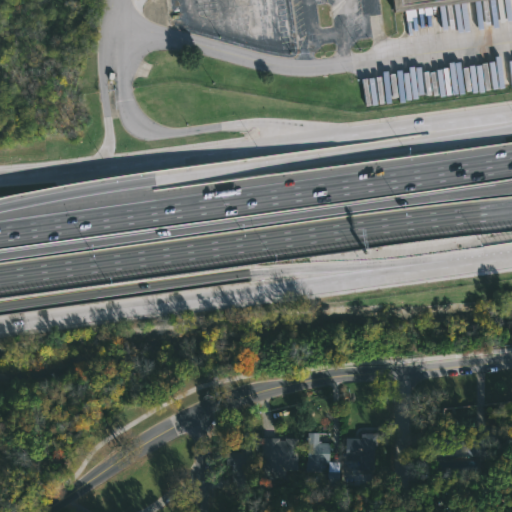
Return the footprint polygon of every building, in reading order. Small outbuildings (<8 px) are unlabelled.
[(489,0),(394,13),(392,0),(489,0)] [(317,432),(317,440),(320,440),(320,443),(328,443),(328,462),(339,462),(339,471),(327,471),(327,464),(322,464),(322,472),(313,472),(313,479),(305,479),(305,439),(303,439),(303,436),(305,436),(305,432),(317,432)] [(359,461),(341,461),(342,438),(357,438),(358,433),(374,434),(374,445),(371,445),(370,461),(359,461)] [(278,440),(283,440),(283,437),(299,438),(298,468),(258,466),(259,437),(278,437),(278,440)] [(432,440),(432,457),(487,455),(487,439),(432,440)] [(246,445),(246,494),(230,494),(230,466),(223,466),(224,462),(222,462),(222,453),(237,452),(237,445),(246,445)]
